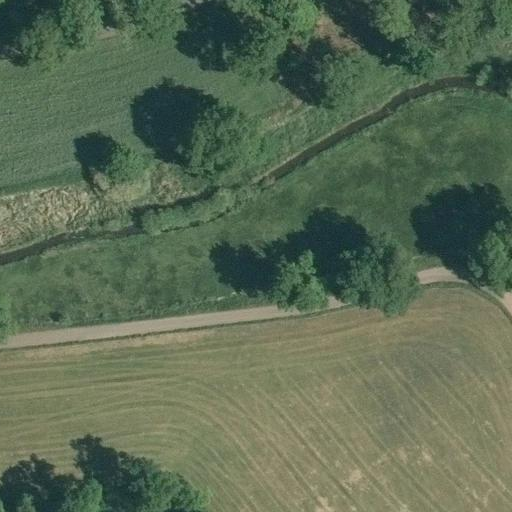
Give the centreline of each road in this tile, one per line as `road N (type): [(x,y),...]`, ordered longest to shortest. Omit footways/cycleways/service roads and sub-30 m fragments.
road 1 (unclassified): [(511,299),(457,275),(299,312),(0,345)]
road 2 (unclassified): [(0,53),(105,33),(201,0)]
